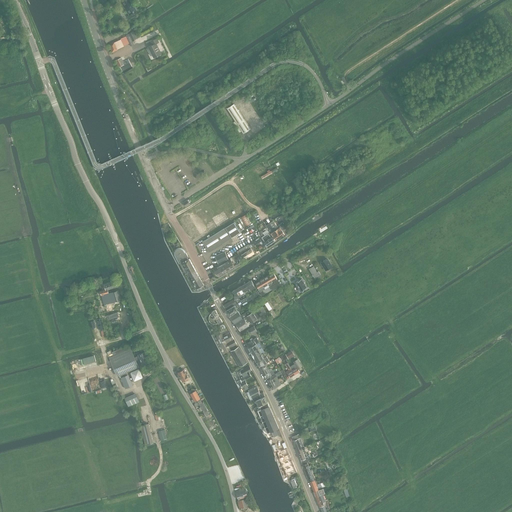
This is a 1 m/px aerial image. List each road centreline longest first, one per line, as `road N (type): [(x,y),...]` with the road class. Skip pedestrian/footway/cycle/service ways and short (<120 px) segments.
road 1 (unclassified): [(236,511),(223,463),(150,327),(14,0)]
road 2 (tertiary): [(316,511),(266,388),(216,299)]
road 3 (tertiary): [(171,217),(82,0)]
road 4 (unknown): [(448,0),(338,71)]
